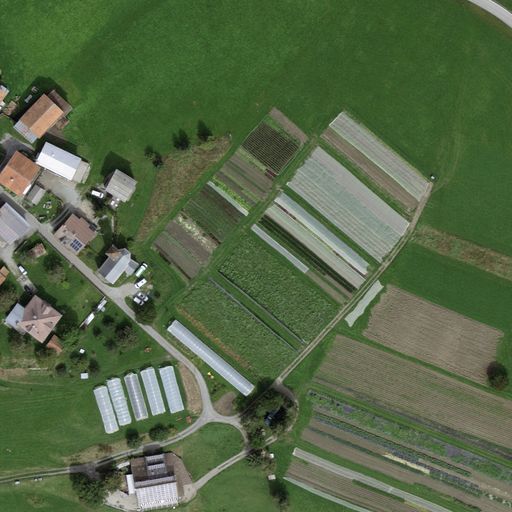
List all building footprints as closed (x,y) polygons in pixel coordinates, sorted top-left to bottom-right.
[(47,97),(63,113),(66,115),(73,108),(54,90),(47,97)] [(44,94),(19,120),(38,139),(63,113),(47,97),(44,94)] [(35,163),(71,181),(82,160),(46,142),(35,163)] [(0,183),(20,197),(41,168),(17,152),(0,176),(0,183)] [(125,203),(137,182),(117,170),(104,190),(125,203)] [(36,185),(26,198),(37,205),(46,192),(36,185)] [(31,226),(6,203),(0,209),(0,214),(1,216),(0,217),(0,235),(10,246),(31,226)] [(95,234),(88,228),(90,225),(82,217),(79,220),(72,215),(63,225),(86,245),(95,234)] [(86,245),(63,225),(53,237),(76,256),(86,245)] [(109,258),(98,272),(112,284),(125,271),(131,276),(138,266),(129,259),(130,254),(124,248),(117,251),(112,245),(105,254),(109,258)] [(26,332),(28,333),(49,306),(35,295),(25,309),(14,323),(12,326),(24,335),(26,332)] [(12,326),(14,323),(25,309),(17,304),(5,320),(12,326)] [(49,306),(28,333),(42,344),(63,316),(49,306)] [(168,331),(247,398),(255,388),(176,321),(168,331)] [(66,345),(53,336),(46,346),(59,355),(66,345)] [(156,377),(162,421),(189,417),(183,374),(156,377)] [(119,380),(107,383),(121,428),(133,424),(119,380)] [(149,426),(162,423),(152,380),(140,383),(149,426)] [(137,429),(149,426),(137,384),(125,387),(137,429)] [(119,431),(106,387),(94,391),(107,435),(119,431)] [(171,454),(129,460),(137,509),(179,502),(171,454)]
